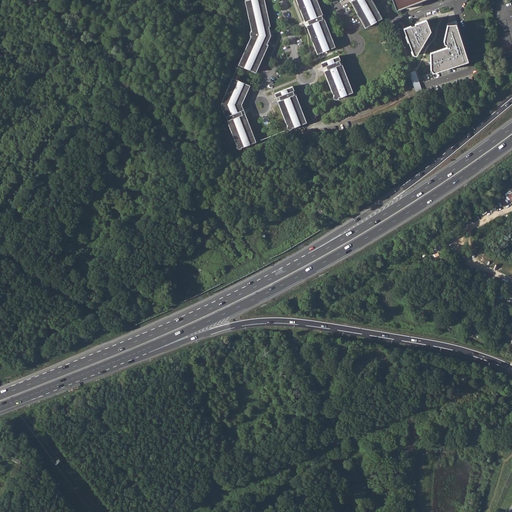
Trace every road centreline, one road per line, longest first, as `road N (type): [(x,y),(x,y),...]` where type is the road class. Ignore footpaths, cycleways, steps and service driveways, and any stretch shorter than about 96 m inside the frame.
road 1 (motorway): [(141,350),(351,246),(511,140)]
road 2 (motorway): [(141,350),(276,319),(448,345),(511,367)]
road 3 (motorway): [(307,258),(152,334),(0,395)]
road 4 (motorway): [(511,100),(307,258)]
road 5 (motorway): [(511,127),(307,258)]
road 6 (motorway): [(0,406),(141,350)]
road 7 (track): [(511,200),(463,242),(472,262),(511,280)]
